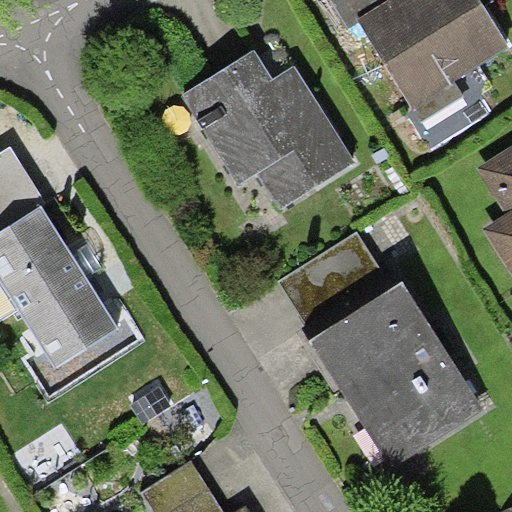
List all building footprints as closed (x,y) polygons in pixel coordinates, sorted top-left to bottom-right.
[(385,0),(382,2),(380,0),(315,0),(338,38),(350,32),(411,139),(463,110),(446,81),(497,52),(466,0),(385,0)] [(247,52),(171,98),(226,189),(249,175),(274,217),(350,172),(288,69),(265,82),(247,52)] [(511,147),(467,174),(497,224),(474,238),(511,300),(511,147)] [(0,230),(0,321),(37,378),(117,326),(39,205),(0,230)] [(350,236),(271,292),(303,336),(291,344),(382,470),(471,406),(350,236)] [(237,511),(233,505),(221,511),(211,511),(185,469),(139,496),(148,511),(237,511)]
